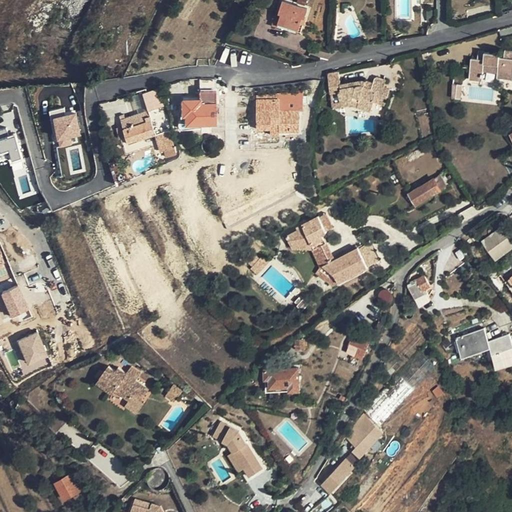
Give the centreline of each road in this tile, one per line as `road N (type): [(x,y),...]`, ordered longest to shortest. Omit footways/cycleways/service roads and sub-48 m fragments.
road 1 (residential): [(0,98),(25,103),(46,180),(62,196),(104,174),(92,106),(103,89),(187,70),(258,79),(444,37)]
road 2 (residential): [(511,189),(403,274),(395,326),(316,474),(282,511)]
road 3 (residential): [(63,306),(30,230),(0,200)]
